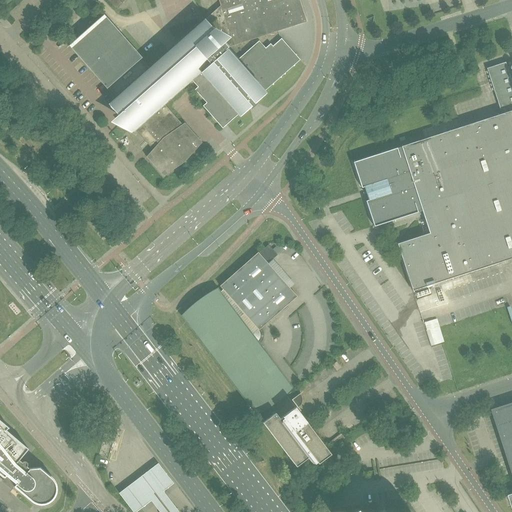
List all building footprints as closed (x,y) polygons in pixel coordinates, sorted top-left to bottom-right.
[(107,0),(116,9),(117,7),(125,0),(107,0)] [(306,22),(299,0),(218,0),(220,6),(205,20),(229,47),(278,31),(290,27),(290,29),(296,28),(296,25),(306,22)] [(104,15),(69,46),(90,70),(91,69),(117,97),(149,69),(124,40),(125,39),(104,15)] [(185,162),(201,143),(185,123),(182,125),(167,107),(164,104),(191,80),(193,81),(194,83),(198,87),(195,90),(206,103),(203,106),(204,107),(207,111),(222,128),(227,125),(237,115),(239,117),(249,109),(256,103),(266,94),(264,92),(300,60),(281,39),(273,46),(270,44),(265,48),(259,41),(239,59),(229,47),(205,20),(176,45),(174,43),(168,49),(170,51),(149,69),(117,97),(109,105),(123,121),(133,132),(135,130),(153,150),(147,157),(164,177),(185,162)] [(374,227),(422,211),(429,233),(397,244),(412,291),(511,258),(511,82),(505,62),(486,68),(491,83),(501,114),(353,162),(361,188),(364,187),(368,200),(365,201),(374,227)] [(268,245),(259,253),(258,252),(219,286),(222,289),(219,292),(219,291),(183,318),(256,414),(257,412),(284,392),(291,387),(258,343),(259,341),(260,341),(260,340),(261,339),(261,338),(262,337),(262,336),(262,335),(262,334),(262,333),(261,332),(261,331),(260,330),(260,329),(297,296),(268,263),(277,255),(268,245)] [(336,362),(332,365),(336,370),(341,367),(336,362)] [(330,454),(294,407),(293,408),(289,402),(291,401),(284,392),(257,412),(264,421),(262,422),(296,466),(307,457),(312,463),(314,463),(316,462),(318,463),(330,454)] [(511,403),(492,410),(511,471),(511,403)] [(29,448),(26,447),(25,445),(22,443),(18,440),(16,438),(16,439),(12,435),(13,435),(11,434),(7,431),(6,430),(8,428),(9,428),(7,426),(2,422),(0,420),(0,472),(5,476),(4,476),(5,477),(5,476),(6,477),(7,475),(17,483),(16,485),(16,486),(21,490),(22,491),(22,490),(27,495),(32,499),(33,500),(35,501),(37,502),(39,503),(40,503),(42,503),(44,503),(46,502),(47,502),(49,501),(51,499),(53,498),(53,497),(54,495),(55,493),(56,491),(56,490),(56,488),(56,486),(55,484),(56,484),(55,483),(54,481),(53,479),(51,477),(46,473),(45,472),(40,468),(30,469),(30,468),(27,466),(28,465),(28,464),(28,462),(27,461),(26,461),(24,461),(23,461),(22,462),(19,460),(25,453),(26,451),(27,451),(29,448)] [(136,511),(151,501),(156,508),(168,499),(163,491),(173,484),(157,462),(118,494),(132,511),(136,511)] [(173,511),(176,510),(168,499),(156,508),(159,511),(173,511)]
